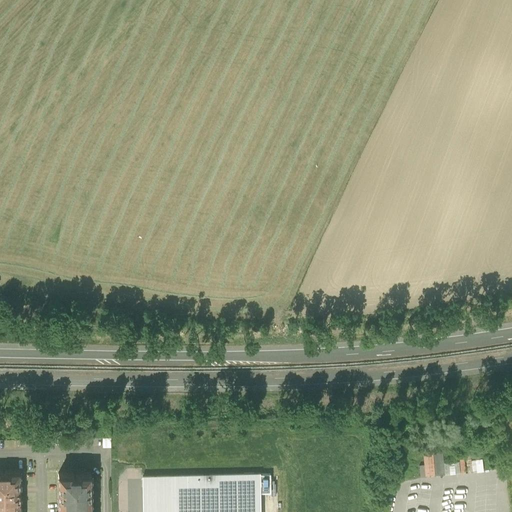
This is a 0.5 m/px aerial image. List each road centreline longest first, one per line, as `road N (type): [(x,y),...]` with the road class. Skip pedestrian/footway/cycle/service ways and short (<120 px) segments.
road 1 (motorway): [(0,378),(307,379),(511,357)]
road 2 (motorway): [(511,336),(305,357),(0,353)]
